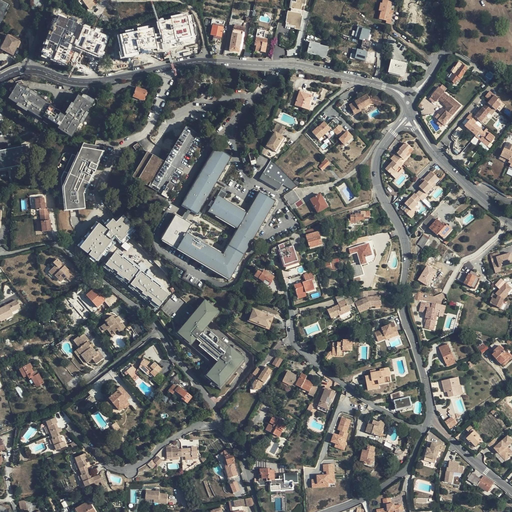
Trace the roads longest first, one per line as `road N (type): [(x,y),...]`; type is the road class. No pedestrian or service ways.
road 1 (unclassified): [(230,125),(210,143),(155,237),(161,251),(214,281),(236,277),(280,202),(244,176),(231,141)]
road 2 (residential): [(410,111),(379,150),(375,171),(405,242),(401,307),(422,365),(427,419)]
road 3 (residential): [(424,432),(352,391),(292,342),(286,278)]
road 4 (unclassified): [(74,214),(82,230),(94,219),(103,174),(118,149),(150,125),(169,66)]
road 5 (residential): [(223,423),(195,427),(118,469),(63,416)]
road 6 (residential): [(158,328),(69,249),(42,244),(0,254)]
road 7 (residential): [(29,68),(86,82),(169,66)]
road 8 (residential): [(281,65),(383,86),(407,101)]
road 9 (residential): [(424,432),(400,474),(328,511)]
